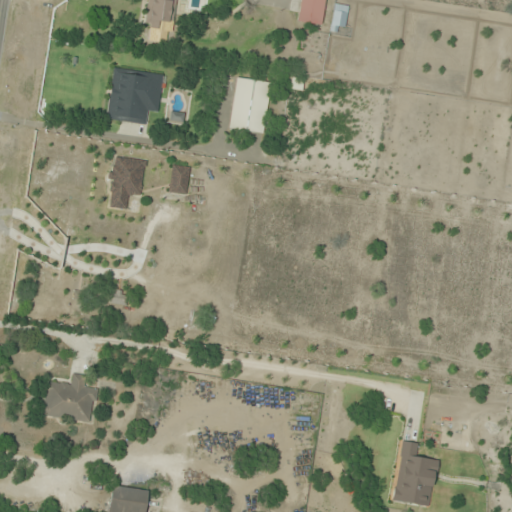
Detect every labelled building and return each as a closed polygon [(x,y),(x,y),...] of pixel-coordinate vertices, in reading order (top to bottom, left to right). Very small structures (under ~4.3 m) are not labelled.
[(176,0),(146,0),(144,29),(173,32),(176,0)] [(325,0),(300,0),(296,21),(320,26),(325,0)] [(347,7),(334,5),(330,31),(343,33),(347,7)] [(159,114),(164,74),(112,68),(106,120),(147,125),(148,113),(159,114)] [(271,83),(236,78),(229,130),(263,135),(271,83)] [(141,196),(146,161),(114,156),(106,207),(127,210),(129,194),(141,196)] [(186,194),(189,167),(171,166),(169,192),(186,194)] [(177,330),(200,334),(203,317),(179,313),(177,330)] [(41,417),(92,423),(96,388),(86,387),(87,376),(72,374),(71,384),(46,381),(41,417)] [(392,502),(432,507),(438,458),(419,455),(421,443),(400,441),(392,502)] [(143,511),(147,492),(111,487),(107,511),(143,511)]
